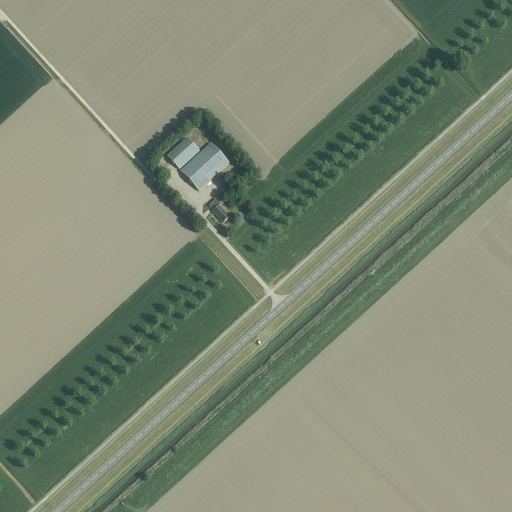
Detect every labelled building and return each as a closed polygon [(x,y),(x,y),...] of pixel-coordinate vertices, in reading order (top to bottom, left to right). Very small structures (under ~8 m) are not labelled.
[(173,163),(179,170),(199,152),(193,145),(187,139),(167,157),(173,163)] [(210,144),(180,171),(199,191),(228,164),(210,144)] [(221,191),(226,197),(231,192),(225,187),(221,191)] [(213,207),(215,209),(212,212),(223,223),(225,222),(225,221),(229,217),(218,206),(220,204),(218,202),(213,207)] [(256,326),(264,317),(262,315),(254,323),(256,326)]
